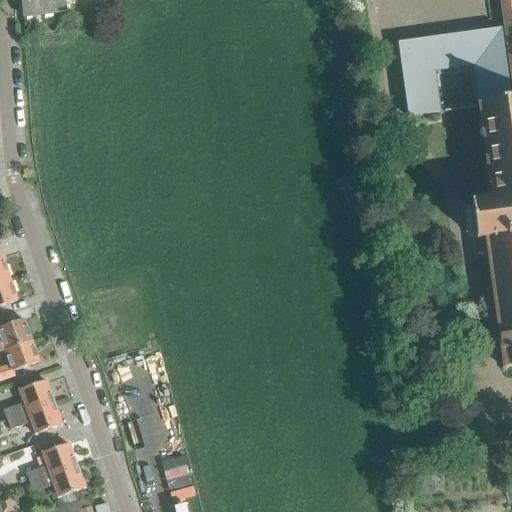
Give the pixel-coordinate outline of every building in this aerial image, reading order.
[(22,0),(25,17),(57,14),(68,13),(66,0),(22,0)] [(501,30),(397,44),(408,119),(440,114),(434,73),(474,67),(478,106),(480,106),(494,203),(473,206),(477,242),(487,241),(488,255),(504,368),(511,366),(511,0),(500,0),(508,49),(503,49),(501,30)] [(0,285),(10,282),(2,260),(0,261),(0,285)] [(10,282),(0,285),(0,309),(17,303),(10,282)] [(0,339),(5,352),(32,343),(25,322),(0,331),(0,339)] [(32,343),(5,352),(10,367),(0,370),(0,383),(14,378),(12,374),(40,364),(32,343)] [(19,392),(24,405),(4,412),(7,422),(27,415),(54,405),(46,382),(19,392)] [(54,405),(27,415),(7,422),(10,431),(24,426),(25,428),(31,426),(35,437),(62,428),(54,405)] [(50,477),(50,478),(77,468),(69,445),(42,455),(47,468),(26,475),(30,485),(44,479),(50,477)] [(77,468),(50,478),(58,500),(85,490),(77,468)] [(47,489),(44,479),(30,485),(33,493),(47,489)] [(14,497),(0,501),(0,508),(1,511),(12,511),(14,511),(19,510),(14,497)] [(92,511),(89,499),(67,507),(68,511),(92,511)]
